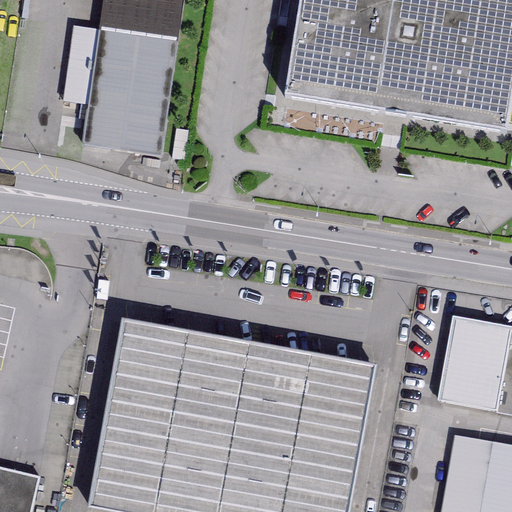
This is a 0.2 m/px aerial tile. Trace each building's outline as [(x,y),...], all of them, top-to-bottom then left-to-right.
[(177,0),(97,0),(75,149),(153,161),(177,0)] [(511,95),(511,0),(300,0),(284,101),(506,136),(511,95)] [(338,511),(365,370),(110,323),(76,511),(83,511),(338,511)] [(511,336),(446,326),(435,399),(511,411),(511,336)] [(511,511),(511,448),(453,438),(438,511),(511,511)] [(0,511),(34,511),(44,474),(0,462),(0,511)]
